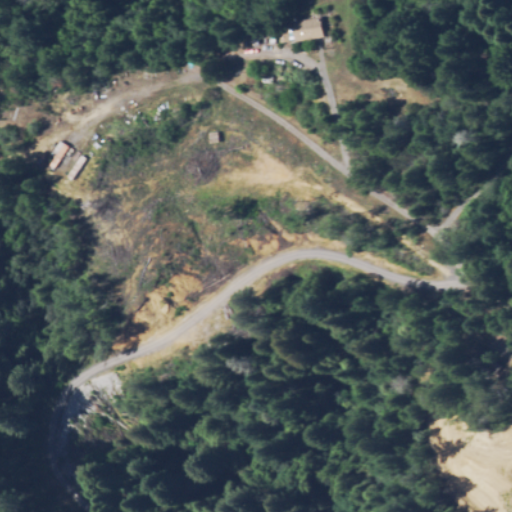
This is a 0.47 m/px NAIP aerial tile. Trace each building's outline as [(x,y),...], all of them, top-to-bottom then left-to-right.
[(283,13),(314,9),(318,29),(286,34),(283,13)] [(296,41),(327,38),(325,18),(294,22),(296,41)] [(250,30),(260,29),(261,40),(250,40),(250,30)] [(137,59),(145,58),(146,73),(138,73),(137,59)] [(96,65),(105,85),(98,88),(89,69),(96,65)] [(83,86),(77,74),(82,71),(88,84),(83,86)] [(58,140),(66,145),(53,168),(46,164),(53,153),(50,151),(58,140)] [(63,174),(77,153),(83,157),(69,178),(63,174)] [(498,374),(485,363),(480,367),(472,360),(484,347),(505,366),(498,374)] [(511,395),(510,399),(496,391),(509,369),(511,370),(511,395)]
